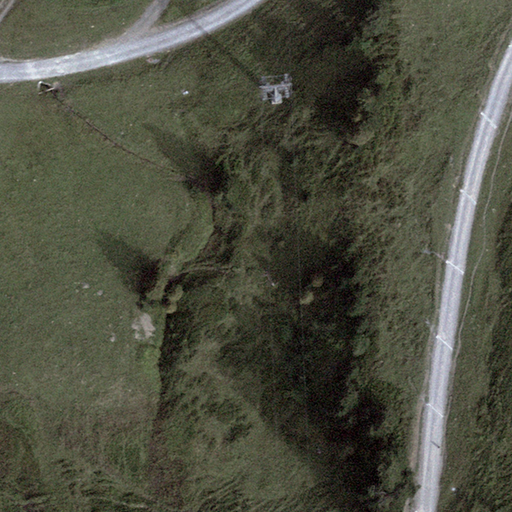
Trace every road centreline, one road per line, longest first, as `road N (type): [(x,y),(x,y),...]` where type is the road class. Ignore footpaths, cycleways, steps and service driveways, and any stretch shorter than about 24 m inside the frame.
road 1 (track): [(511,59),(459,242),(424,511)]
road 2 (track): [(0,78),(131,55),(219,27),(264,0)]
